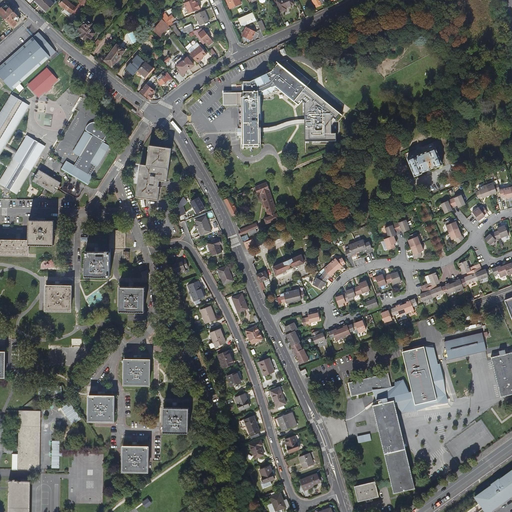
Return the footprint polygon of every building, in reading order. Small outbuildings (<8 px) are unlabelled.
[(35,0),(35,1),(41,6),(47,12),(54,5),(49,0),(35,0)] [(73,12),(79,17),(83,12),(81,10),(83,6),(80,3),(77,7),(68,0),(63,0),(61,4),(66,8),(64,11),(69,16),(73,12)] [(196,4),(194,0),(193,0),(184,4),(188,15),(200,9),(198,5),(197,6),(196,4)] [(239,0),(226,0),(227,0),(230,9),(241,4),(239,0)] [(292,0),(279,0),(277,1),(278,5),(280,9),(281,11),(281,12),(286,10),(286,8),(294,5),(292,0)] [(16,24),(21,19),(7,6),(3,10),(2,9),(0,10),(0,13),(14,27),(17,25),(16,24)] [(209,22),(205,11),(194,16),(199,27),(209,22)] [(164,13),(160,15),(163,19),(169,27),(171,26),(173,25),(174,25),(172,22),(173,21),(171,19),(170,19),(164,13)] [(253,13),(238,19),(240,23),(254,17),(253,13)] [(84,28),(79,33),(83,35),(82,36),(86,40),(86,39),(89,42),(97,32),(91,27),(93,24),(87,19),(81,26),(84,28)] [(163,19),(162,20),(153,30),(161,37),(170,27),(169,27),(163,19)] [(266,31),(264,28),(261,21),(257,23),(260,30),(261,33),(266,31)] [(173,25),(171,26),(175,31),(179,37),(181,35),(177,30),(176,28),(176,27),(175,26),(174,26),(173,25)] [(193,32),(191,26),(185,29),(186,33),(187,35),(193,32)] [(259,34),(261,39),(263,38),(263,36),(261,33),(260,30),(256,33),(245,28),(242,37),(251,41),(252,38),(256,40),(259,34)] [(204,32),(202,29),(193,32),(204,45),(206,43),(200,35),(204,32)] [(39,32),(0,66),(0,76),(12,90),(56,52),(39,32)] [(213,44),(204,32),(200,35),(206,43),(209,47),(213,44)] [(132,33),(127,36),(132,45),(137,42),(132,33)] [(191,55),(199,65),(202,62),(204,60),(208,57),(201,48),(198,45),(190,51),(189,52),(191,55)] [(125,52),(117,46),(105,61),(113,67),(125,52)] [(146,62),(138,56),(132,62),(133,63),(132,64),(131,63),(126,70),(134,76),(138,71),(146,62)] [(190,58),(179,65),(181,68),(179,70),(181,74),(195,65),(190,58)] [(146,62),(138,71),(146,78),(154,70),(146,62)] [(305,87),(300,83),(297,81),(295,79),(291,76),(288,74),(285,71),(282,68),(278,65),(275,63),(268,71),(256,78),(249,82),(242,83),(242,94),(231,94),(231,92),(223,92),(223,107),(243,107),(243,128),(243,136),(243,146),(259,146),(259,132),(259,128),(258,121),(261,121),(260,94),(262,94),(262,95),(267,95),(270,94),(273,90),(272,89),(275,86),(280,90),(283,92),(286,95),(289,97),(294,101),(305,87)] [(48,88),(55,82),(45,71),(26,87),(36,98),(43,93),(48,88)] [(169,80),(172,77),(167,72),(165,74),(166,75),(164,77),(161,73),(158,76),(156,74),(153,77),(156,81),(157,79),(159,81),(158,81),(161,85),(168,79),(169,80)] [(146,85),(141,92),(151,100),(153,97),(152,96),(151,95),(154,92),(149,88),(156,81),(153,77),(146,85)] [(341,116),(305,87),(294,101),(300,106),(304,100),(307,102),(306,120),(306,123),(306,139),(337,139),(337,133),(333,133),(333,125),(341,116)] [(18,102),(11,98),(0,115),(0,155),(28,109),(21,104),(19,107),(16,105),(18,102)] [(51,116),(45,115),(44,124),(51,125),(52,117),(51,116)] [(269,128),(259,128),(259,132),(267,132),(276,130),(284,127),(292,124),(299,123),(306,123),(306,120),(301,120),(292,121),(281,124),(269,128)] [(96,126),(94,125),(89,127),(87,128),(86,130),(86,133),(88,134),(86,136),(85,135),(73,155),(79,159),(73,169),(67,165),(62,172),(72,178),(74,175),(80,178),(77,182),(87,188),(92,180),(90,179),(96,169),(97,170),(109,150),(103,146),(105,144),(104,144),(107,137),(100,128),(96,126)] [(437,134),(410,145),(412,151),(413,151),(420,168),(427,165),(426,164),(441,158),(441,159),(446,158),(439,140),(437,134)] [(33,157),(37,160),(43,150),(26,140),(12,163),(24,171),(33,157)] [(151,166),(143,165),(139,197),(158,199),(161,180),(167,180),(171,148),(153,146),(151,166)] [(15,197),(37,160),(33,157),(24,171),(12,163),(0,182),(0,187),(2,189),(3,190),(5,190),(6,188),(10,190),(9,192),(9,194),(10,194),(11,194),(15,197)] [(60,186),(39,173),(32,184),(53,197),(60,186)] [(259,223),(261,227),(278,219),(265,183),(254,188),(259,201),(262,200),(267,214),(265,215),(266,217),(263,219),(264,221),(259,223)] [(497,191),(500,190),(498,184),(495,185),(494,183),(486,186),(490,196),(497,193),(497,191)] [(482,199),(490,196),(486,186),(479,189),(480,191),(476,193),(479,199),(482,198),(482,199)] [(509,198),(511,197),(511,191),(511,187),(500,190),(502,198),(505,198),(506,200),(509,199),(509,198)] [(462,195),(451,200),(454,207),(458,206),(458,208),(466,205),(462,195)] [(184,198),(179,205),(176,210),(178,217),(184,215),(185,215),(183,208),(189,203),(184,198)] [(230,198),(224,200),(232,217),(238,213),(232,202),(230,198)] [(199,199),(191,203),(197,214),(205,210),(199,199)] [(454,207),(451,200),(441,204),(445,213),(453,210),(452,208),(454,207)] [(479,208),(472,213),(479,221),(485,217),(484,215),(487,213),(484,208),(480,210),(479,208)] [(184,215),(178,217),(180,223),(185,222),(187,221),(184,215)] [(206,218),(195,221),(201,236),(211,233),(206,218)] [(406,220),(395,224),(399,231),(402,230),(402,233),(410,230),(409,228),(412,226),(409,221),(406,222),(406,220)] [(449,233),(458,229),(456,222),(452,224),(451,220),(445,223),(449,233)] [(243,243),(244,243),(245,242),(242,235),(246,233),(248,232),(256,229),(257,228),(255,223),(240,231),(240,232),(238,232),(243,243)] [(0,244),(0,257),(29,258),(29,249),(54,249),(54,224),(29,224),(29,245),(0,244)] [(399,231),(395,224),(385,228),(389,238),(394,236),(396,235),(395,233),(399,231)] [(499,231),(495,232),(498,240),(509,236),(505,226),(498,228),(499,231)] [(461,236),(458,229),(449,233),(452,240),(454,239),(458,244),(464,239),(461,236)] [(124,232),(109,232),(109,251),(124,251),(124,232)] [(498,240),(495,232),(491,234),(485,240),(491,247),(495,244),(494,243),(496,241),(498,240)] [(410,248),(420,244),(416,233),(409,237),(410,240),(407,241),(410,248)] [(394,236),(389,238),(384,240),(388,250),(395,248),(394,245),(397,243),(394,236)] [(245,242),(244,243),(247,250),(254,246),(252,240),(250,241),(245,242)] [(362,240),(356,243),(360,252),(363,250),(364,251),(371,248),(369,242),(364,244),(362,240)] [(208,245),(212,257),(222,254),(219,246),(220,245),(219,241),(215,242),(212,243),(212,244),(208,245)] [(360,252),(356,243),(348,246),(350,249),(346,251),(348,257),(356,254),(355,253),(360,252)] [(424,251),(420,244),(410,248),(414,255),(414,258),(421,258),(421,252),(424,251)] [(110,255),(86,254),(86,279),(110,280),(110,255)] [(304,265),(304,264),(301,258),(301,257),(272,269),(276,277),(304,265)] [(336,259),(330,264),(336,271),(339,268),(340,269),(343,267),(342,266),(345,264),(342,258),(337,261),(336,259)] [(176,265),(172,266),(176,276),(185,273),(184,269),(188,268),(185,260),(176,263),(176,265)] [(464,274),(467,273),(471,271),(470,268),(467,260),(459,263),(463,272),(464,272),(464,274)] [(336,271),(330,264),(324,269),(326,271),(322,275),(328,279),(330,276),(331,277),(333,275),(332,274),(336,271)] [(508,275),(504,266),(500,267),(500,266),(491,270),(492,272),(493,276),(498,274),(500,278),(508,275)] [(227,267),(217,270),(223,286),(233,283),(227,267)] [(474,270),(478,281),(488,277),(486,270),(483,272),(481,268),(474,270)] [(465,279),(468,285),(478,281),(474,270),(471,271),(467,273),(468,277),(465,279)] [(256,275),(261,288),(263,287),(261,283),(268,280),(265,272),(257,275),(256,275)] [(398,272),(387,276),(390,283),(393,282),(394,285),(402,282),(398,272)] [(431,282),(433,286),(436,285),(438,284),(437,281),(438,279),(436,272),(428,275),(431,282)] [(328,279),(322,275),(319,280),(316,278),(313,286),(321,290),(324,285),(325,286),(326,283),(325,283),(328,279)] [(390,283),(387,276),(384,277),(383,275),(376,277),(380,288),(390,283)] [(453,283),(457,292),(464,290),(463,287),(468,285),(465,279),(459,281),(459,280),(458,280),(457,280),(457,281),(457,282),(453,283)] [(360,286),(357,287),(359,295),(370,290),(366,281),(359,284),(360,286)] [(197,282),(188,286),(194,302),(204,298),(201,288),(200,289),(197,282)] [(441,288),(444,294),(448,293),(449,296),(457,292),(453,283),(449,285),(448,284),(447,284),(446,285),(446,286),(441,288)] [(433,286),(429,287),(433,298),(444,294),(441,288),(438,289),(436,285),(433,286)] [(359,295),(357,287),(345,291),(346,294),(349,301),(354,299),(353,297),(359,295)] [(433,298),(429,287),(422,290),(423,293),(420,295),(423,302),(433,298)] [(46,289),(46,313),(71,314),(71,289),(46,289)] [(145,290),(120,290),(120,314),(144,314),(145,290)] [(298,290),(291,292),(293,302),(301,300),(301,299),(305,298),(303,291),(299,292),(298,290)] [(293,302),(291,292),(283,294),(284,296),(280,297),(282,304),(286,303),(286,304),(293,302)] [(349,301),(346,294),(335,298),(339,307),(344,305),(344,304),(349,301)] [(242,295),(232,298),(235,306),(236,306),(238,313),(247,309),(242,295)] [(376,299),(365,303),(368,310),(378,306),(376,299)] [(406,304),(403,305),(407,314),(415,312),(413,307),(417,306),(415,299),(406,303),(406,304)] [(396,307),(392,309),(394,316),(399,314),(400,317),(407,314),(403,305),(401,306),(400,305),(396,306),(396,307)] [(211,306),(201,310),(206,324),(216,320),(211,306)] [(394,316),(392,309),(381,313),(385,323),(393,320),(391,317),(394,316)] [(308,317),(305,318),(307,326),(310,325),(310,323),(320,320),(318,312),(308,315),(308,317)] [(363,320),(352,324),(354,331),(358,329),(359,332),(359,333),(367,330),(363,320)] [(286,335),(295,331),(297,330),(293,321),(284,325),(286,331),(284,332),(286,335)] [(344,327),(340,329),(344,338),(351,335),(350,332),(354,331),(352,324),(347,326),(347,325),(344,326),(344,327)] [(256,326),(246,331),(252,344),(262,339),(256,326)] [(344,338),(340,329),(336,331),(335,329),(328,332),(330,339),(335,337),(337,340),(344,338)] [(225,344),(225,343),(223,339),(220,330),(210,333),(214,343),(210,344),(211,349),(225,344)] [(297,336),(295,331),(286,335),(289,341),(297,336)] [(318,331),(311,334),(315,345),(326,340),(324,334),(320,336),(318,331)] [(484,355),(481,342),(480,339),(479,332),(444,341),(447,352),(447,355),(449,364),(484,355)] [(300,342),(297,336),(289,341),(291,346),(299,342),(300,342)] [(302,349),(299,342),(291,346),(294,353),(302,349)] [(390,387),(388,378),(387,375),(387,374),(349,383),(350,389),(351,392),(352,396),(378,390),(381,403),(373,406),(388,468),(391,477),(394,492),(414,487),(408,461),(393,400),(396,400),(415,396),(417,405),(438,399),(438,397),(447,395),(439,364),(436,349),(426,351),(425,347),(413,349),(413,347),(406,349),(406,351),(403,352),(406,367),(407,371),(410,382),(390,387)] [(303,349),(302,349),(294,353),(297,358),(306,354),(303,349)] [(228,352),(218,356),(223,369),(233,365),(228,352)] [(511,359),(510,352),(490,357),(501,395),(511,392),(511,359)] [(309,360),(306,354),(297,358),(300,364),(309,360)] [(269,357),(258,361),(264,375),(274,371),(269,357)] [(149,363),(125,362),(124,386),(149,387),(149,363)] [(441,364),(439,364),(447,395),(438,397),(438,399),(417,405),(415,396),(396,400),(397,406),(399,405),(402,411),(417,411),(439,404),(450,403),(448,395),(441,364)] [(241,384),(237,373),(227,376),(231,387),(241,384)] [(39,385),(38,394),(61,394),(62,386),(39,385)] [(279,387),(270,390),(277,407),(285,404),(279,387)] [(245,394),(235,398),(240,411),(249,407),(246,398),(247,398),(245,394)] [(80,417),(67,399),(59,405),(71,423),(80,417)] [(114,399),(89,399),(89,423),(114,424),(114,399)] [(188,409),(164,410),(164,434),(188,434),(188,409)] [(39,470),(41,410),(18,410),(17,454),(12,454),(12,469),(18,470),(30,470),(39,470)] [(291,412),(276,417),(281,430),(295,425),(291,412)] [(253,416),(240,421),(242,426),(244,425),(248,436),(259,432),(253,416)] [(370,434),(357,436),(359,443),(372,441),(370,434)] [(294,435),(285,439),(288,446),(287,446),(289,452),(299,448),(294,435)] [(260,441),(249,444),(254,458),(263,455),(259,446),(262,445),(260,441)] [(60,470),(60,446),(50,446),(50,470),(60,470)] [(148,449),(123,449),(123,473),(148,473),(148,449)] [(309,452),(299,456),(303,467),(313,464),(309,452)] [(270,466),(260,470),(264,481),(261,482),(263,488),(272,484),(270,480),(274,479),(271,471),(272,470),(270,466)] [(511,469),(473,498),(483,511),(490,511),(511,496),(511,469)] [(18,470),(18,480),(30,481),(30,470),(18,470)] [(316,472),(300,479),(304,489),(311,486),(311,484),(319,481),(316,472)] [(18,480),(9,480),(8,511),(30,511),(31,481),(30,481),(18,480)] [(374,484),(355,488),(358,501),(366,499),(366,502),(372,501),(371,498),(377,496),(374,484)] [(280,493),(270,497),(274,506),(271,507),(272,511),(273,511),(286,507),(280,493)]
